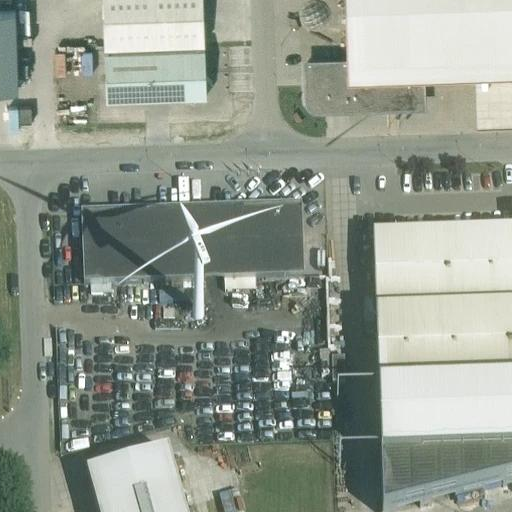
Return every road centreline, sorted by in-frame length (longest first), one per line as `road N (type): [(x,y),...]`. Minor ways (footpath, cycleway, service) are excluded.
road 1 (unclassified): [(40,511),(31,164)]
road 2 (unclassified): [(511,153),(267,157)]
road 3 (unclassified): [(267,157),(31,164)]
road 4 (unclassified): [(260,0),(267,157)]
